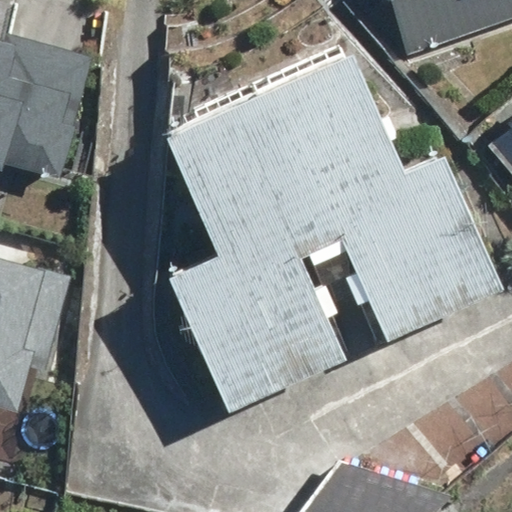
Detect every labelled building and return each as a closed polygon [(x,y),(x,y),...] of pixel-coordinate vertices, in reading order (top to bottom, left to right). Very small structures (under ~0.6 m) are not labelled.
[(511,0),(376,0),(398,60),(511,18),(511,0)] [(0,172),(56,186),(89,57),(0,34),(0,172)] [(327,47),(142,141),(197,258),(147,281),(213,420),(328,366),(279,262),(320,243),(369,347),(488,291),(425,157),(385,177),(327,47)] [(511,116),(475,149),(511,192),(511,116)] [(0,398),(17,404),(30,362),(44,366),(72,272),(0,250),(0,398)] [(436,511),(451,497),(340,460),(299,511),(436,511)]
